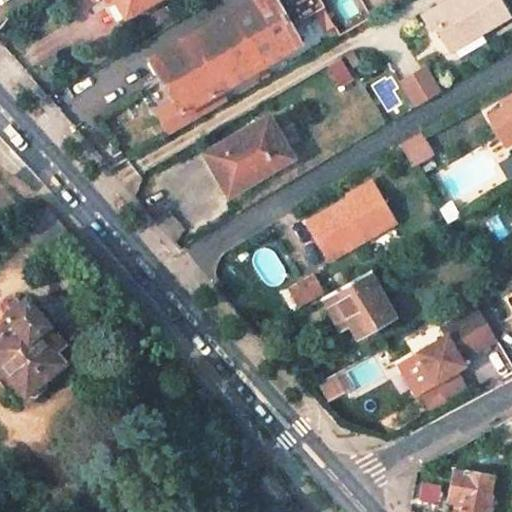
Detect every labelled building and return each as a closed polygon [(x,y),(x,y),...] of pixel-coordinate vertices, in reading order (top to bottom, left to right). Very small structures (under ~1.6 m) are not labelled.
[(151,0),(113,0),(123,16),(151,0)] [(268,0),(248,0),(186,36),(213,89),(294,43),(286,27),(284,28),(268,0)] [(314,0),(268,0),(284,28),(286,27),(319,7),(314,0)] [(333,0),(343,20),(364,10),(358,0),(333,0)] [(500,16),(491,0),(438,0),(416,13),(426,31),(432,27),(444,49),(500,16)] [(186,36),(147,59),(185,120),(202,110),(196,99),(213,89),(186,36)] [(326,66),(335,82),(348,75),(340,59),(326,66)] [(422,62),(395,78),(409,104),(437,89),(422,62)] [(387,75),(370,85),(388,114),(404,104),(387,75)] [(511,90),(485,106),(488,112),(472,121),(490,151),(511,137),(511,90)] [(407,163),(430,154),(420,129),(397,139),(407,163)] [(269,133),(207,169),(231,213),(232,214),(244,206),(292,174),(292,173),(269,133)] [(388,228),(368,191),(301,227),(322,264),(388,228)] [(443,222),(458,214),(450,197),(435,204),(443,222)] [(0,247),(43,222),(38,213),(32,216),(0,233),(0,247)] [(285,311),(311,297),(302,280),(276,295),(285,311)] [(358,280),(312,306),(328,335),(338,329),(347,343),(382,323),(358,280)] [(74,355),(26,299),(8,315),(15,324),(0,337),(0,365),(30,401),(47,386),(44,382),(74,355)] [(408,355),(425,384),(454,368),(451,363),(487,342),(469,311),(434,332),(438,338),(408,355)] [(466,361),(478,385),(511,368),(499,344),(466,361)] [(324,400),(344,388),(335,371),(314,382),(324,400)] [(262,456),(242,434),(227,446),(241,462),(233,468),(240,477),(262,456)] [(484,479),(447,475),(443,503),(456,505),(454,511),(486,511),(488,494),(482,494),(484,479)]
